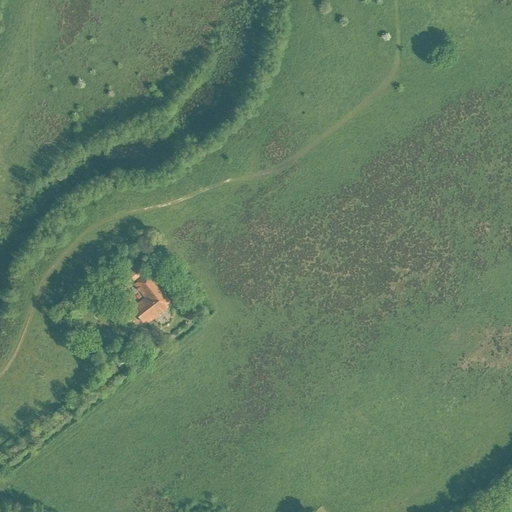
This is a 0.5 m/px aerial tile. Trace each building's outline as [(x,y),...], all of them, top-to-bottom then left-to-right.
[(133,281),(145,272),(142,268),(130,277),(133,281)] [(156,292),(159,290),(148,275),(135,284),(147,300),(134,309),(144,323),(147,320),(150,324),(169,309),(156,292)] [(119,284),(115,287),(119,293),(124,290),(119,284)] [(128,295),(123,299),(127,305),(132,301),(128,295)] [(192,301),(183,308),(186,312),(184,314),(191,322),(202,313),(192,301)]
